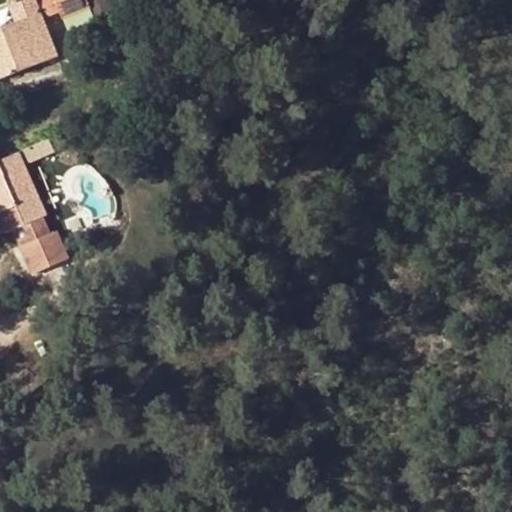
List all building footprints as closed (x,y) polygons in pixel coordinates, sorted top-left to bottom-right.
[(0,30),(0,79),(58,58),(33,0),(31,0),(8,9),(13,25),(0,30)] [(84,0),(39,0),(48,18),(61,13),(64,20),(88,10),(84,0)] [(19,247),(32,274),(69,257),(56,230),(49,233),(42,217),(45,216),(19,154),(0,161),(0,213),(14,207),(21,225),(11,230),(19,247)] [(148,157),(131,161),(137,181),(152,177),(148,157)] [(14,207),(0,213),(0,231),(1,233),(11,230),(21,225),(14,207)]
